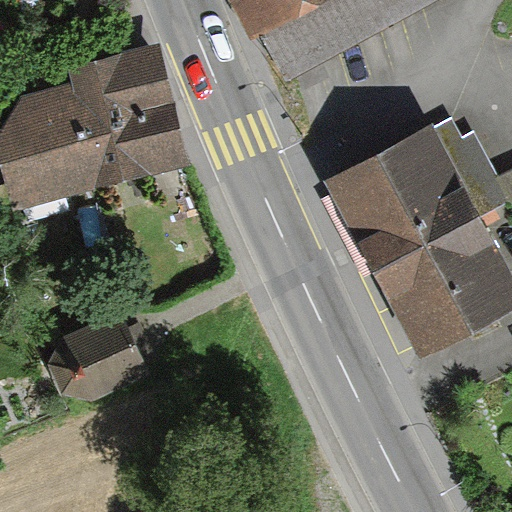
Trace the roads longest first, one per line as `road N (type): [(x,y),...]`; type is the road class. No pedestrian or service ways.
road 1 (secondary): [(263,196),(412,511)]
road 2 (residential): [(263,196),(444,84),(487,0)]
road 3 (secondary): [(184,0),(263,196)]
